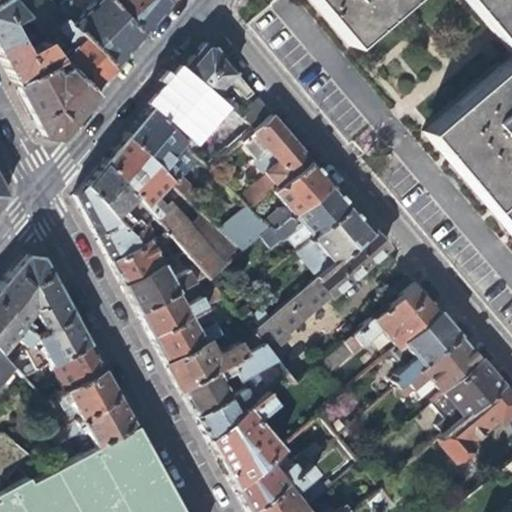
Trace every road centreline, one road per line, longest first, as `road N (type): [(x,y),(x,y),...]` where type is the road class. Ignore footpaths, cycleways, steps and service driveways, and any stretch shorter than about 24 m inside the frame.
road 1 (residential): [(511,377),(191,0)]
road 2 (residential): [(30,192),(202,511)]
road 3 (residential): [(191,0),(30,192)]
